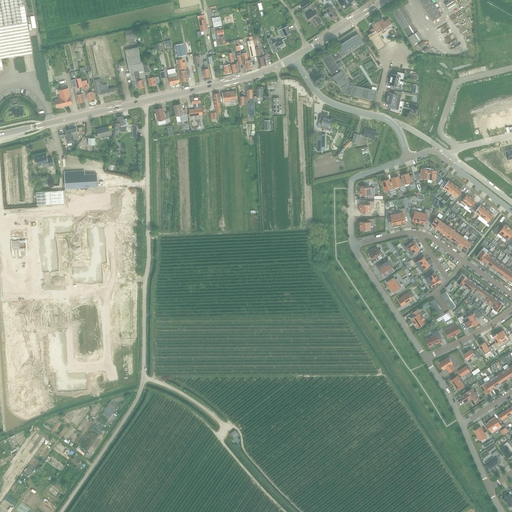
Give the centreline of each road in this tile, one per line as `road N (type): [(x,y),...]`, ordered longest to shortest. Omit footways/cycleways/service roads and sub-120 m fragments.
road 1 (unclassified): [(146,109),(140,390),(58,511)]
road 2 (secondary): [(143,101),(295,58)]
road 3 (secondary): [(0,135),(143,101)]
road 4 (residential): [(353,246),(425,358)]
road 5 (residential): [(511,67),(457,81),(439,131),(455,147)]
road 6 (residential): [(407,158),(352,180),(353,246)]
